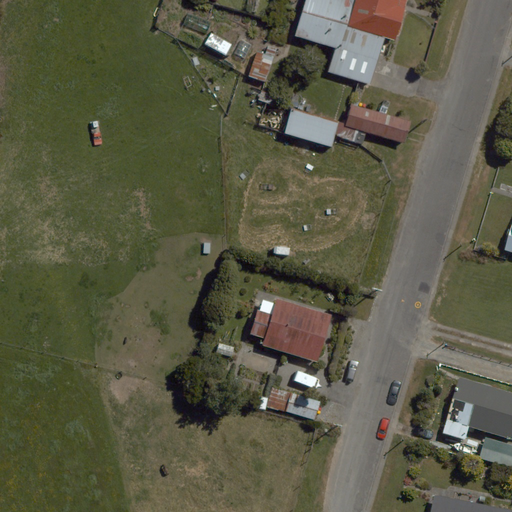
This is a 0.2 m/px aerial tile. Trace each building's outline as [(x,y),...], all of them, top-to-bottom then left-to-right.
[(406,0),(356,0),(305,0),(295,36),(336,48),(329,71),(370,83),(384,35),(396,38),(406,0)] [(211,32),(204,44),(225,56),(232,44),(211,32)] [(274,56),(257,51),(249,77),(265,82),(274,56)] [(411,121),(351,104),(345,126),(405,143),(411,121)] [(292,109),(285,133),(332,146),(338,123),(292,109)] [(331,316),(277,299),(262,345),(317,362),(331,316)] [(511,393),(460,378),(444,433),(465,439),(469,427),(511,439),(511,393)] [(321,401),(292,392),(286,411),(315,420),(321,401)] [(511,468),(511,445),(486,438),(480,459),(511,468)] [(511,511),(511,508),(435,494),(431,511),(511,511)]
